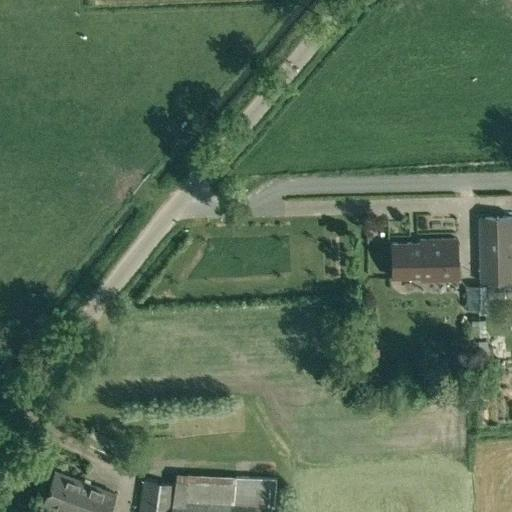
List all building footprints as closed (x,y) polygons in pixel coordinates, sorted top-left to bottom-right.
[(481,281),(511,280),(511,218),(480,218),(481,281)] [(421,242),(392,242),(393,278),(421,277),(421,280),(458,279),(457,238),(421,239),(421,242)] [(467,285),(467,308),(479,308),(479,313),(489,313),(488,285),(467,285)] [(487,334),(486,319),(471,319),(472,335),(487,334)] [(235,403),(208,406),(210,418),(236,415),(235,403)] [(103,436),(98,447),(123,459),(128,447),(103,436)] [(94,495),(97,486),(55,470),(43,502),(70,511),(81,511),(89,493),(94,495)] [(176,473),(175,483),(171,511),(259,511),(260,506),(262,506),(262,503),(273,503),(274,476),(236,475),(176,473)] [(143,479),(139,511),(171,511),(175,483),(143,479)] [(89,493),(81,511),(108,511),(116,493),(97,486),(94,495),(89,493)]
